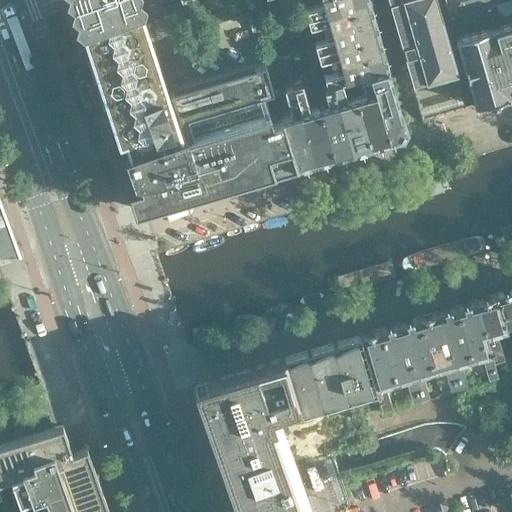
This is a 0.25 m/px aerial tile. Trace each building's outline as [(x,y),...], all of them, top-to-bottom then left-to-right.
[(72,0),(122,152),(182,132),(168,89),(165,90),(136,0),(72,0)] [(366,0),(363,0),(306,17),(303,18),(305,26),(327,20),(329,28),(372,16),(366,0)] [(306,17),(363,0),(321,0),(322,3),(304,8),(306,17)] [(386,0),(387,0),(393,20),(392,20),(393,23),(394,23),(400,43),(399,43),(400,46),(401,45),(407,65),(405,66),(406,68),(407,68),(411,81),(425,77),(425,78),(455,69),(435,0),(386,0)] [(511,0),(444,0),(449,16),(476,8),(481,24),(486,23),(488,28),(456,37),(475,104),(509,95),(508,93),(511,92),(511,0)] [(316,50),(376,33),(377,33),(372,16),(329,28),(308,34),(313,51),(316,50)] [(381,50),(376,33),(316,50),(318,59),(337,54),(339,62),(381,50)] [(340,80),(359,74),(368,72),(386,66),(382,50),(381,50),(339,62),(341,70),(323,75),(326,84),(331,82),(340,80)] [(295,166),(280,115),(270,118),(262,91),(272,89),(263,60),(168,89),(182,132),(122,152),(131,180),(137,180),(139,186),(127,190),(133,211),(145,208),(146,209),(145,209),(145,211),(295,166)] [(400,112),(386,66),(368,72),(387,139),(401,135),(405,128),(400,112)] [(387,139),(368,72),(359,74),(364,91),(354,94),(369,144),(374,142),(374,143),(379,142),(379,141),(387,139)] [(332,155),(318,104),(308,107),(300,80),(292,83),(314,160),(323,157),(323,158),(332,155)] [(369,145),(369,144),(354,94),(344,96),(340,80),(331,82),(351,150),(359,147),(360,148),(368,145),(369,145)] [(351,150),(331,82),(326,84),(322,85),(327,101),(318,104),(332,155),(334,155),(342,153),(342,152),(351,150)] [(314,160),(292,83),(282,85),(290,112),(280,115),(295,166),(303,163),(303,164),(306,163),(314,160)] [(423,116),(452,107),(450,99),(421,107),(423,116)] [(443,190),(438,172),(383,189),(389,206),(443,190)] [(384,207),(379,190),(326,206),(331,223),(384,207)] [(19,247),(0,194),(0,253),(9,251),(19,247)] [(511,222),(501,226),(506,245),(511,243),(511,222)] [(411,271),(412,271),(489,250),(484,230),(407,252),(405,253),(404,254),(403,256),(403,257),(402,259),(402,260),(402,262),(402,264),(403,265),(404,267),(405,268),(406,269),(408,270),(409,270),(411,271)] [(396,276),(391,260),(333,276),(337,293),(396,276)] [(511,287),(495,293),(504,323),(511,321),(511,287)] [(505,327),(504,323),(495,293),(474,299),(491,356),(502,352),(495,330),(505,327)] [(491,356),(474,299),(455,305),(470,357),(481,353),(487,373),(495,370),(491,356)] [(470,357),(455,305),(436,310),(457,381),(465,379),(459,360),(470,357)] [(457,381),(436,310),(417,316),(432,368),(443,365),(449,384),(457,381)] [(432,368),(417,316),(398,322),(419,393),(427,390),(421,371),(432,368)] [(419,393),(398,322),(379,327),(394,379),(405,376),(410,395),(419,393)] [(311,511),(312,511),(311,511),(306,497),(306,496),(278,417),(272,419),(269,410),(295,401),(295,402),(297,402),(300,413),(355,397),(364,394),(376,391),(380,404),(390,401),(384,382),(394,379),(379,327),(347,337),(283,356),(284,358),(281,356),(191,383),(236,511),(311,511)] [(109,511),(85,443),(77,446),(71,448),(61,422),(17,435),(17,437),(12,439),(21,466),(20,466),(21,470),(31,497),(38,494),(44,511),(109,511)] [(0,476),(21,470),(20,466),(21,466),(12,439),(17,437),(17,435),(0,440),(0,476)]
